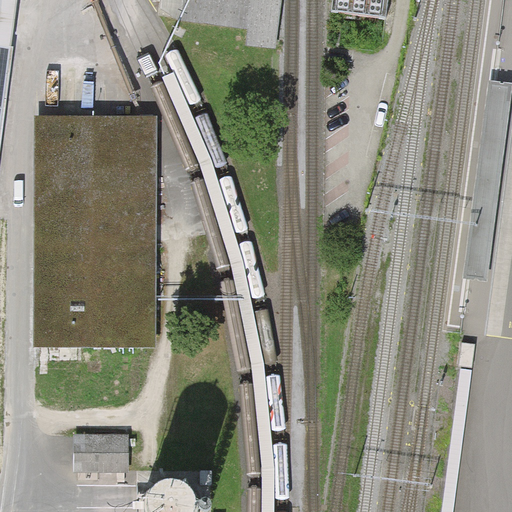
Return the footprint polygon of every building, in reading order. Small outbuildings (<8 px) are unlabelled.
[(284,0),(163,0),(162,9),(181,21),(247,29),(244,50),(278,54),(284,0)] [(335,0),(334,13),(384,20),(386,0),(335,0)] [(462,279),(487,282),(511,92),(511,83),(489,80),(462,279)] [(153,346),(153,121),(36,121),(36,347),(153,346)] [(75,435),(75,473),(130,473),(130,435),(75,435)] [(201,511),(202,511),(202,501),(198,491),(189,483),(179,481),(168,483),(159,489),(154,499),(153,510),(154,511),(201,511)]
